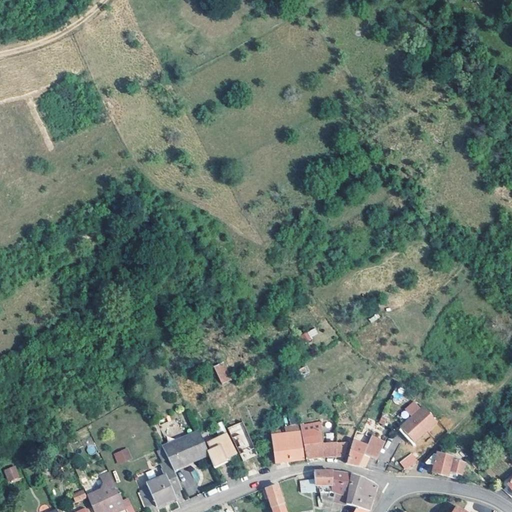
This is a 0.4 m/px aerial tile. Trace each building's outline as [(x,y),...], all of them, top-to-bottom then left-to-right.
[(300,335),(304,342),(318,334),(314,327),(300,335)] [(220,384),(231,380),(225,362),(214,365),(220,384)] [(214,387),(205,370),(196,374),(205,392),(214,387)] [(400,429),(414,444),(437,423),(423,408),(400,429)] [(382,416),(379,423),(382,424),(386,426),(389,420),(382,416)] [(319,458),(334,457),(336,442),(322,444),(322,429),(328,428),(327,420),(300,426),(305,460),(319,458)] [(255,451),(243,424),(227,431),(236,449),(237,451),(238,454),(240,458),(255,451)] [(165,457),(168,462),(171,468),(190,460),(207,451),(197,428),(181,436),(182,439),(161,448),(165,457)] [(210,450),(207,451),(212,464),(237,451),(236,449),(234,449),(226,430),(213,436),(208,438),(205,440),(210,450)] [(304,460),(299,432),(272,437),(276,463),(287,462),(304,460)] [(181,436),(180,434),(160,442),(161,448),(182,439),(181,436)] [(372,436),(368,445),(364,455),(370,457),(377,460),(385,442),(372,436)] [(364,455),(368,445),(353,440),(350,449),(351,451),(347,464),(359,466),(365,467),(370,457),(364,455)] [(336,442),(334,457),(336,456),(347,455),(347,442),(336,442)] [(89,455),(96,452),(93,443),(86,446),(89,455)] [(461,447),(456,452),(465,460),(470,456),(461,447)] [(165,457),(161,449),(156,452),(162,465),(168,462),(165,457)] [(238,454),(237,451),(212,464),(214,466),(238,454)] [(257,457),(255,451),(240,458),(243,464),(257,457)] [(411,452),(399,462),(405,470),(417,460),(411,452)] [(436,453),(435,455),(434,460),(433,465),(431,472),(447,476),(449,472),(461,475),(465,462),(452,459),(453,457),(436,453)] [(132,463),(128,455),(117,460),(121,469),(132,463)] [(432,455),(425,463),(433,465),(434,460),(435,455),(433,455),(432,455)] [(174,473),(192,465),(190,460),(171,468),(174,473)] [(171,468),(168,462),(162,465),(165,470),(163,471),(165,476),(146,485),(147,488),(139,492),(146,507),(154,504),(156,507),(176,499),(173,492),(181,489),(174,473),(171,468)] [(8,482),(20,477),(15,465),(3,469),(8,482)] [(192,467),(178,473),(188,497),(202,491),(192,467)] [(329,484),(328,471),(325,471),(314,472),(315,480),(315,484),(329,484)] [(341,473),(328,471),(329,484),(329,492),(348,495),(351,475),(341,473)] [(357,507),(368,511),(369,510),(376,487),(367,481),(351,475),(348,495),(329,492),(328,496),(334,497),(333,500),(354,506),(357,507)] [(115,485),(111,478),(103,482),(106,489),(115,485)] [(316,491),(315,484),(315,480),(307,481),(308,491),(311,491),(316,491)] [(126,511),(115,485),(106,489),(102,495),(89,501),(93,511),(126,511)] [(286,511),(277,485),(261,490),(264,499),(269,498),(272,511),(286,511)] [(86,497),(82,491),(72,495),(75,502),(86,497)]
